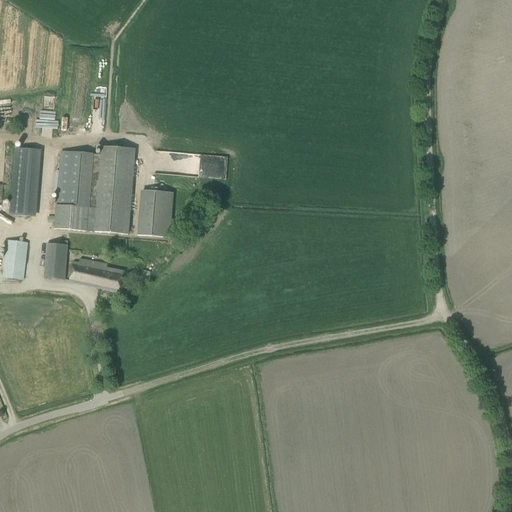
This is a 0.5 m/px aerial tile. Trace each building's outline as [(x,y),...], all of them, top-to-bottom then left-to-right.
[(101,147),(100,156),(60,152),(56,207),(54,230),(128,236),(135,150),(101,147)] [(36,218),(41,151),(15,149),(9,216),(36,218)] [(170,240),(174,194),(141,191),(137,237),(170,240)] [(3,278),(21,280),(26,244),(8,242),(3,278)] [(67,246),(47,244),(44,279),(64,281),(67,246)] [(79,265),(73,263),(69,282),(119,293),(123,273),(108,270),(109,266),(81,259),(79,265)]
